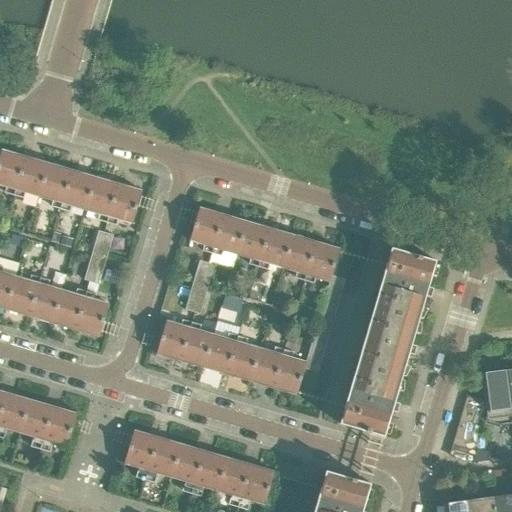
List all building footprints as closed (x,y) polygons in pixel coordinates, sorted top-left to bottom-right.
[(5,192),(14,195),(24,158),(17,156),(17,155),(1,150),(0,154),(0,185),(7,187),(5,192)] [(25,192),(39,197),(49,164),(33,160),(24,158),(14,195),(24,198),(25,192)] [(51,206),(60,209),(71,171),(63,169),(64,169),(49,164),(39,197),(53,201),(51,206)] [(72,206),(85,210),(95,178),(80,173),(79,174),(71,171),(60,209),(70,212),(72,206)] [(98,220),(107,223),(118,185),(110,183),(110,182),(95,178),(85,210),(99,214),(98,220)] [(118,185),(107,223),(116,225),(117,220),(132,224),(141,191),(126,187),(118,185)] [(202,251),(211,253),(222,216),(214,213),(199,208),(189,241),(204,245),(202,251)] [(221,250),(237,255),(246,222),(231,217),(230,218),(222,216),(211,253),(219,256),(221,250)] [(250,265),(257,267),(268,229),(261,227),(261,226),(246,222),(237,255),(251,259),(250,265)] [(267,264),(282,268),(292,235),(277,231),(277,232),(268,229),(257,267),(266,269),(267,264)] [(98,231),(95,242),(109,246),(110,245),(108,245),(111,236),(112,236),(113,235),(98,231)] [(54,233),(51,242),(57,243),(60,234),(54,233)] [(12,235),(9,244),(23,248),(25,239),(12,235)] [(296,278),(304,280),(315,243),(307,241),(307,240),(292,235),(282,268),(297,273),(296,278)] [(60,245),(70,248),(73,239),(62,236),(60,245)] [(109,246),(95,242),(92,252),(106,256),(107,255),(105,255),(108,246),(109,246)] [(315,243),(304,280),(312,283),(314,278),(329,282),(331,276),(339,249),(323,245),(315,243)] [(383,296),(379,308),(418,319),(419,318),(420,312),(422,307),(424,301),(425,296),(430,297),(432,293),(433,289),(428,287),(431,275),(434,265),(435,261),(422,257),(415,255),(396,250),(396,251),(392,265),(387,263),(383,274),(384,275),(383,279),(382,283),(381,283),(378,294),(383,296)] [(90,260),(87,270),(101,275),(101,274),(100,274),(103,264),(104,265),(104,264),(90,260)] [(197,271),(196,271),(212,276),(215,265),(199,261),(199,262),(201,262),(198,271),(197,271)] [(0,308),(6,310),(16,276),(1,272),(3,267),(0,265),(0,308)] [(101,275),(87,270),(84,281),(98,285),(98,284),(97,284),(100,274),(101,275)] [(212,276),(196,271),(196,272),(198,272),(195,281),(194,281),(193,281),(209,286),(212,276)] [(21,313),(29,316),(40,277),(31,275),(29,280),(16,276),(6,310),(20,314),(21,313)] [(331,276),(329,282),(328,286),(341,290),(340,290),(343,280),(344,280),(331,276)] [(37,319),(52,323),(62,290),(48,285),(49,280),(40,277),(29,316),(37,318),(37,319)] [(328,286),(325,296),(338,301),(338,300),(337,300),(340,290),(341,291),(341,290),(328,286)] [(188,299),(188,300),(204,304),(207,294),(191,289),(191,290),(192,291),(190,300),(188,299)] [(67,327),(76,329),(86,292),(77,290),(76,294),(62,290),(52,323),(67,328),(67,327)] [(86,292),(76,329),(83,332),(83,333),(99,337),(108,304),(93,300),(95,295),(86,292)] [(325,296),(322,307),(335,311),(335,310),(334,310),(337,301),(338,301),(325,296)] [(204,304),(188,300),(189,300),(187,310),(185,309),(185,310),(201,315),(204,304)] [(335,311),(322,307),(318,319),(330,323),(331,321),(332,321),(331,320),(334,311),(335,311)] [(418,319),(379,308),(375,322),(370,321),(366,332),(367,332),(366,337),(365,341),(364,341),(361,352),(366,353),(362,366),(401,377),(402,376),(403,371),(405,365),(408,353),(414,355),(415,351),(416,346),(411,345),(414,334),(417,323),(418,319)] [(172,358),(180,360),(191,323),(182,320),(181,325),(166,321),(156,354),(171,359),(172,358)] [(188,363),(203,368),(213,335),(198,331),(199,325),(191,323),(180,360),(188,363)] [(316,325),(313,337),(326,341),(325,341),(328,331),(329,332),(329,331),(328,330),(329,329),(316,325)] [(218,371),(225,373),(236,336),(229,334),(228,339),(213,335),(203,368),(218,372),(218,371)] [(234,377),(249,381),(259,348),(244,344),(246,339),(236,336),(225,373),(235,376),(234,377)] [(313,337),(310,348),(323,352),(323,351),(322,351),(325,341),(326,342),(326,341),(313,337)] [(264,385),(273,387),(284,350),(275,348),(274,353),(259,348),(249,381),(264,386),(264,385)] [(310,348),(307,358),(320,362),(319,361),(322,352),(323,352),(310,348)] [(284,350),(273,387),(281,390),(281,391),(296,395),(304,369),(306,362),(305,362),(290,358),(292,353),(284,350)] [(320,362),(307,358),(305,362),(306,362),(304,369),(317,372),(316,371),(319,362),(320,362)] [(401,380),(401,377),(362,366),(358,380),(353,378),(350,390),(349,394),(348,399),(347,398),(344,410),(349,411),(345,425),(344,426),(365,432),(370,433),(384,437),(385,434),(387,428),(388,423),(390,416),(392,411),(397,412),(398,408),(399,404),(394,402),(397,391),(401,380)] [(467,397),(462,411),(486,418),(488,410),(511,407),(507,371),(482,375),(486,402),(467,397)] [(5,429),(19,433),(29,400),(15,396),(15,397),(6,394),(0,413),(0,432),(4,434),(5,429)] [(32,442),(41,445),(52,408),(44,406),(44,405),(29,400),(19,433),(34,437),(32,442)] [(52,408),(41,445),(50,447),(52,442),(66,447),(76,414),(61,410),(61,411),(52,408)] [(462,411),(459,422),(482,429),(486,418),(462,411)] [(459,422),(456,433),(479,440),(482,429),(459,422)] [(137,473),(145,475),(156,438),(149,436),(149,435),(134,431),(124,464),(139,468),(137,473)] [(456,433),(453,445),(476,451),(479,440),(456,433)] [(157,473),(171,477),(181,445),(166,440),(165,441),(156,438),(145,475),(156,478),(157,473)] [(183,487),(192,489),(203,452),(195,450),(195,449),(181,445),(171,477),(185,481),(183,487)] [(476,451),(453,445),(449,456),(472,463),(474,456),(476,451)] [(486,452),(476,449),(476,451),(474,456),(472,463),(487,461),(486,452)] [(203,487),(217,491),(227,458),(212,454),(212,455),(203,452),(192,489),(202,492),(203,487)] [(230,500),(239,503),(250,466),(241,463),(227,458),(217,491),(231,495),(230,500)] [(250,466),(239,503),(248,506),(249,501),(264,505),(274,472),(258,467),(258,468),(250,466)] [(362,511),(366,498),(369,488),(370,485),(370,484),(356,480),(352,478),(352,479),(331,473),(330,474),(326,489),(321,488),(320,489),(318,499),(319,499),(317,503),(316,508),(315,507),(313,511),(362,511)] [(511,511),(511,495),(493,498),(495,511),(511,511)] [(495,511),(493,498),(469,502),(470,511),(495,511)] [(470,511),(469,502),(444,505),(444,511),(470,511)]
